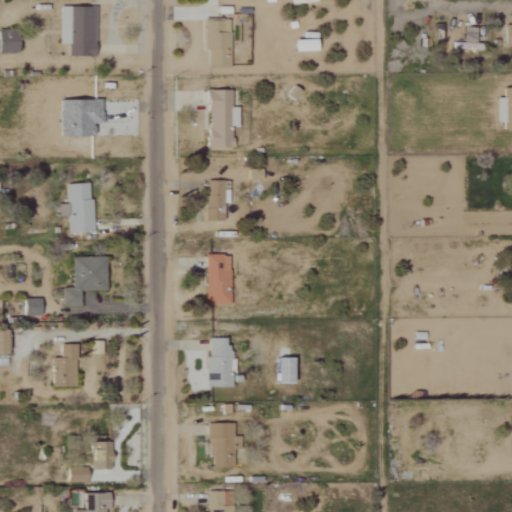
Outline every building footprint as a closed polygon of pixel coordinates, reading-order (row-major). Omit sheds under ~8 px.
[(92,57),(93,7),(57,6),(56,43),(65,43),(65,56),(92,57)] [(227,20),(202,20),(203,66),(227,66),(227,20)] [(511,25),(501,26),(502,45),(511,44),(511,25)] [(460,41),(473,42),(474,28),(460,28),(460,41)] [(0,30),(0,53),(15,53),(14,30),(0,30)] [(312,39),(290,40),(290,50),(312,50),(312,39)] [(511,87),(502,88),(501,130),(511,129),(511,87)] [(229,147),(229,128),(234,128),(234,107),(227,107),(227,90),(203,90),(203,146),(229,147)] [(57,136),(91,136),(90,124),(99,124),(98,100),(56,100),(57,136)] [(221,190),(221,181),(204,181),(202,220),(221,221),(223,190),(221,190)] [(89,232),(88,183),(64,184),(65,233),(89,232)] [(202,304),(226,305),(227,255),(203,255),(202,304)] [(103,290),(102,257),(69,257),(69,288),(59,288),(59,306),(77,306),(76,291),(103,290)] [(20,316),(37,316),(37,299),(21,299),(20,316)] [(229,387),(230,348),(221,348),(221,339),(205,338),(203,386),(229,387)] [(49,386),(73,387),(73,344),(57,344),(57,357),(49,357),(49,386)] [(272,384),(288,383),(287,358),(272,358),(272,384)] [(207,468),(230,467),(229,446),(237,446),(237,436),(230,437),(230,423),(206,424),(207,468)] [(107,470),(108,440),(87,439),(86,470),(107,470)] [(84,470),(64,469),(64,482),(84,483),(84,470)] [(228,511),(229,492),(206,491),(205,511),(228,511)] [(102,511),(102,509),(106,509),(106,493),(81,494),(81,510),(71,510),(70,511),(102,511)]
